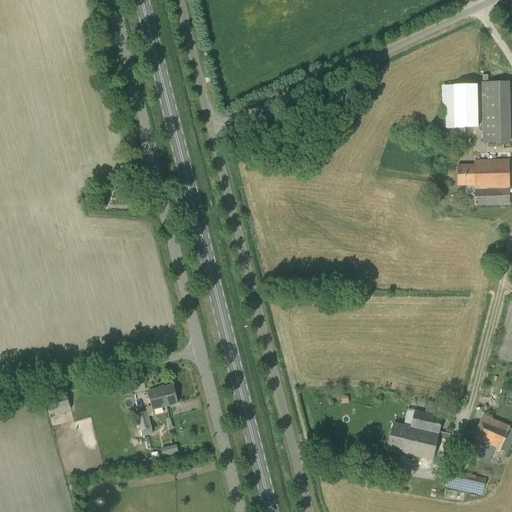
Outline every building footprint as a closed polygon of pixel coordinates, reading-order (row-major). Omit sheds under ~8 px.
[(507,83),(482,84),(483,144),(508,143),(507,83)] [(444,85),(445,135),(464,135),(464,131),(480,131),(479,84),(444,85)] [(509,206),(508,161),(474,162),(475,166),(458,166),(458,186),(474,186),(475,206),(509,206)] [(89,207),(101,203),(99,196),(87,199),(89,207)] [(153,410),(177,403),(173,386),(148,392),(153,410)] [(50,415),(71,410),(66,393),(46,398),(50,415)] [(145,408),(146,412),(136,415),(140,431),(141,431),(142,437),(152,434),(152,435),(169,431),(170,433),(172,433),(171,428),(173,428),(170,419),(167,420),(167,424),(151,428),(149,417),(154,416),(151,406),(145,408)] [(432,460),(442,418),(415,411),(411,428),(393,423),(387,450),(432,460)] [(508,453),(511,443),(511,429),(509,428),(510,426),(484,416),(481,421),(474,435),(473,440),(468,453),(489,462),(495,450),(499,451),(500,450),(508,453)] [(452,474),(449,488),(483,496),(486,481),(452,474)] [(397,490),(398,480),(379,476),(377,486),(397,490)]
